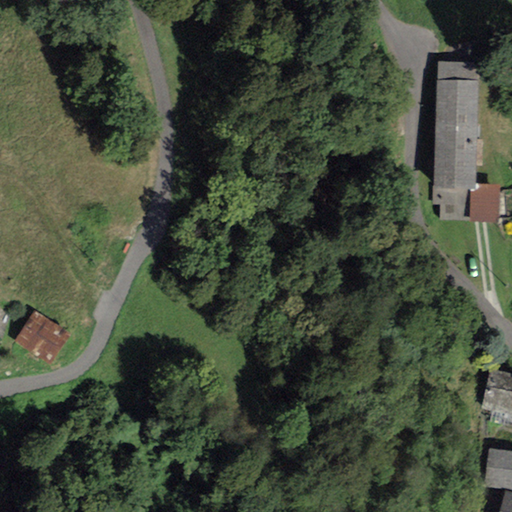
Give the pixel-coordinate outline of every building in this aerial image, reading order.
[(438,63),(433,190),(470,190),(475,190),(475,185),(478,64),(438,63)] [(498,185),(475,185),(475,190),(470,190),(469,222),(498,222),(498,185)] [(440,221),(469,222),(470,190),(433,190),(433,206),(440,206),(440,221)] [(70,335),(34,312),(14,341),(51,365),(70,335)] [(511,374),(489,370),(481,408),(511,414),(511,374)] [(511,452),(489,450),(485,487),(511,489),(511,452)] [(511,511),(511,493),(505,491),(499,511),(511,511)]
